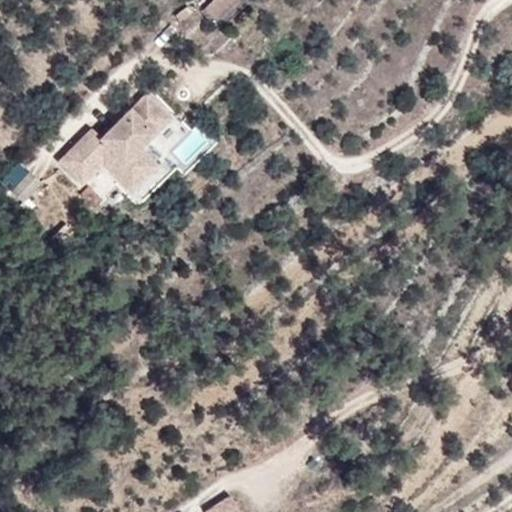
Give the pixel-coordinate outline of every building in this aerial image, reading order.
[(214,20),(235,0),(213,0),(204,10),(214,20)] [(140,148),(170,118),(146,94),(102,140),(91,130),(61,161),(82,183),(104,162),(115,151),(126,162),(115,173),(132,190),(157,165),(140,148)] [(126,162),(115,151),(104,162),(115,173),(126,162)] [(41,181),(29,171),(11,191),(24,201),(41,181)] [(103,199),(88,185),(81,194),(95,208),(103,199)] [(242,511),(232,496),(206,511),(242,511)]
